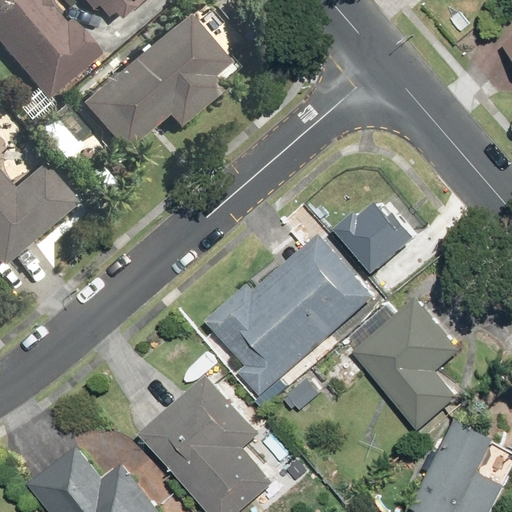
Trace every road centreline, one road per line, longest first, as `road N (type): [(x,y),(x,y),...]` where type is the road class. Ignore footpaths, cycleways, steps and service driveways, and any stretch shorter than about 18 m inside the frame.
road 1 (residential): [(384,63),(0,390)]
road 2 (residential): [(511,212),(384,63)]
